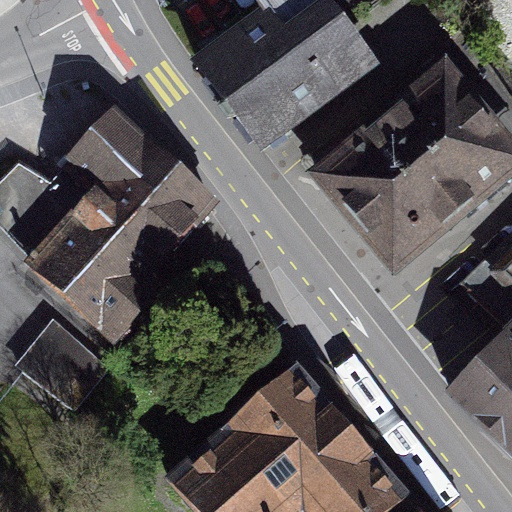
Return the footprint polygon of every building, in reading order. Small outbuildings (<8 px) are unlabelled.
[(257,173),(382,84),(322,0),(287,0),(261,19),(269,30),(193,84),(224,126),(257,173)] [(511,141),(452,71),(308,192),(399,298),(511,203),(511,141)] [(0,271),(110,373),(164,315),(152,303),(212,238),(101,136),(27,216),(0,190),(0,271)] [(511,485),(511,247),(450,312),(498,358),(441,417),(511,485)] [(301,376),(165,490),(183,511),(415,511),(416,511),(301,376)]
